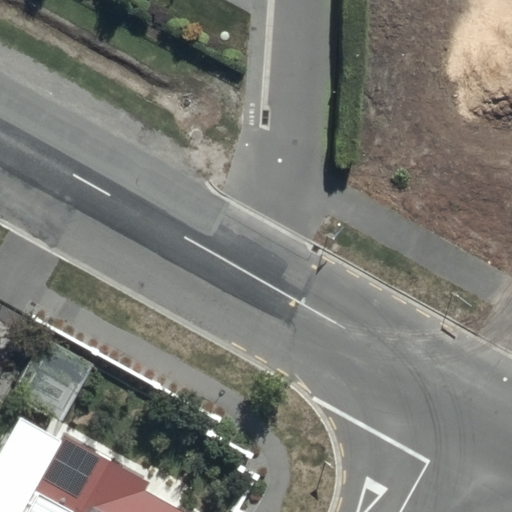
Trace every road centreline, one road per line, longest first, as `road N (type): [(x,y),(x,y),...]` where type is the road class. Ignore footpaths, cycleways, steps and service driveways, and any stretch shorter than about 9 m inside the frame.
road 1 (residential): [(249,280),(287,172),(298,0)]
road 2 (tertiary): [(249,280),(0,142)]
road 3 (tertiary): [(464,400),(249,280)]
road 4 (residential): [(464,400),(401,511)]
